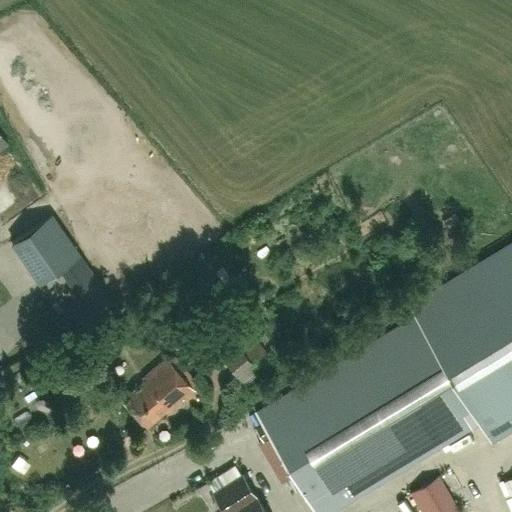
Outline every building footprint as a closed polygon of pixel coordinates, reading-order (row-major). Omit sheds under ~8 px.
[(0,97),(16,83),(0,64),(0,97)] [(0,155),(14,145),(0,127),(0,155)] [(52,215),(12,242),(39,281),(79,254),(52,215)] [(254,412),(315,511),(331,511),(482,420),(494,440),(511,428),(511,240),(410,302),(416,313),(254,412)] [(75,292),(73,294),(86,314),(109,298),(95,278),(75,292)] [(241,321),(214,344),(248,386),(276,362),(241,321)] [(168,412),(196,389),(167,355),(143,376),(145,379),(124,397),(148,425),(166,409),(168,412)] [(179,436),(189,427),(182,419),(172,427),(179,436)] [(266,511),(242,474),(213,492),(225,511),(266,511)] [(421,511),(455,511),(459,510),(440,475),(410,492),(421,511)]
